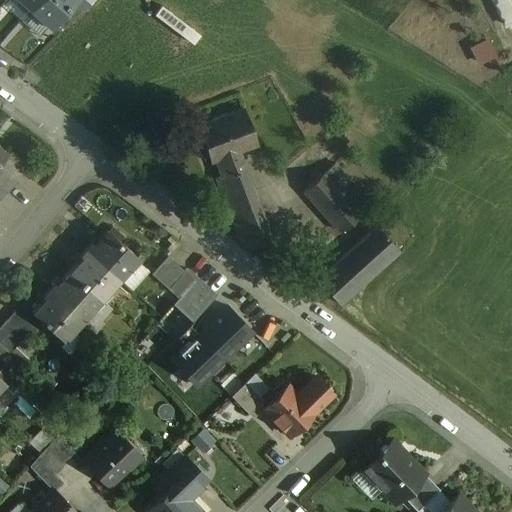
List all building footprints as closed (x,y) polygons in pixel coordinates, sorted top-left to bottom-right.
[(16,0),(28,11),(38,0),(16,0)] [(38,0),(28,11),(47,27),(71,0),(38,0)] [(511,0),(494,0),(508,28),(511,25),(511,0)] [(242,110),(196,127),(209,161),(237,151),(255,144),(242,110)] [(271,239),(237,151),(213,160),(219,176),(215,178),(242,250),(271,239)] [(3,156),(0,158),(0,198),(23,174),(3,156)] [(323,174),(303,192),(340,234),(360,216),(323,174)] [(317,281),(339,305),(398,252),(376,227),(317,281)] [(136,259),(104,231),(92,245),(89,243),(84,249),(118,280),(136,259)] [(118,280),(84,249),(78,256),(80,258),(67,272),(96,297),(104,289),(107,292),(118,280)] [(273,254),(268,269),(283,274),(288,259),(273,254)] [(166,256),(150,274),(166,289),(168,287),(182,271),(166,256)] [(182,271),(168,287),(179,296),(195,279),(184,269),(182,271)] [(96,297),(67,272),(55,286),(53,284),(47,290),(81,321),(92,308),(89,306),(96,297)] [(214,296),(195,279),(179,296),(171,305),(182,314),(189,306),(198,314),(214,296)] [(81,321),(47,290),(41,296),(43,299),(31,313),(62,341),(63,341),(60,338),(67,330),(70,333),(81,321)] [(225,307),(217,314),(218,316),(201,332),(200,331),(171,359),(196,385),(250,332),(225,307)] [(14,310),(0,325),(0,345),(7,352),(23,335),(28,339),(36,330),(14,310)] [(295,394),(286,386),(261,409),(287,436),(330,394),(313,376),(295,394)] [(38,396),(21,381),(14,389),(30,405),(38,396)] [(259,406),(240,386),(230,396),(248,416),(259,406)] [(38,396),(30,405),(35,409),(35,408),(36,409),(37,408),(36,407),(43,400),(38,396)] [(113,429),(81,460),(89,468),(107,487),(126,468),(127,469),(140,457),(113,429)] [(81,460),(56,435),(42,449),(58,465),(67,456),(84,473),(89,468),(81,460)] [(422,475),(423,474),(389,439),(359,468),(360,469),(362,468),(381,488),(379,489),(393,503),(400,496),(422,475)] [(42,449),(34,459),(37,463),(35,465),(36,472),(52,488),(57,483),(49,474),(58,465),(42,449)] [(84,473),(67,456),(58,465),(74,482),(84,473)] [(204,479),(182,457),(172,467),(193,489),(204,479)] [(60,496),(74,482),(58,465),(49,474),(57,483),(52,488),(60,496)] [(193,489),(172,467),(162,476),(171,486),(172,484),(185,497),(193,489)] [(423,474),(422,475),(400,496),(415,511),(438,490),(423,474)] [(199,511),(185,497),(172,484),(171,486),(145,511),(199,511)] [(74,511),(60,496),(52,488),(28,511),(26,511),(74,511)] [(473,511),(456,494),(437,511),(473,511)] [(18,501),(6,511),(26,511),(28,511),(18,501)]
